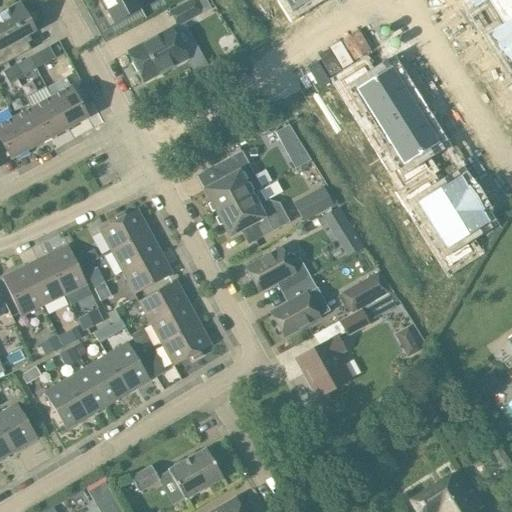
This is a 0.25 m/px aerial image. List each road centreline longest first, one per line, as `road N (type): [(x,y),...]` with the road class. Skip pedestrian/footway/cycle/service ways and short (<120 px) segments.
road 1 (residential): [(398,22),(146,153)]
road 2 (residential): [(208,387),(258,356),(158,174)]
road 3 (residential): [(3,511),(208,387)]
road 4 (residential): [(398,22),(499,180)]
road 5 (residential): [(0,247),(158,174)]
road 6 (residential): [(0,195),(131,124)]
road 7 (residential): [(131,124),(62,0)]
road 8 (residential): [(276,496),(208,387)]
